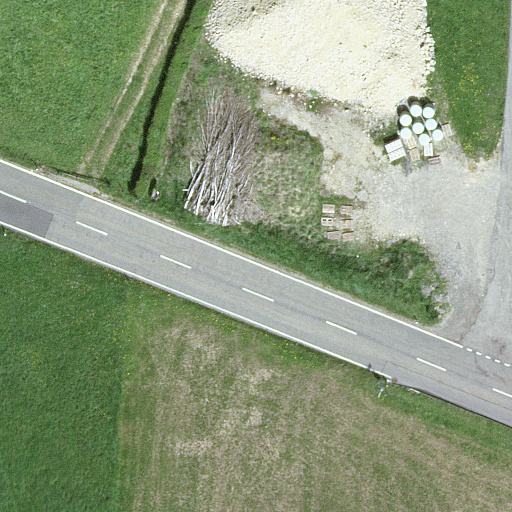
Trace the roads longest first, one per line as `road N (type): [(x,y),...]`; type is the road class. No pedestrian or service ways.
road 1 (secondary): [(472,381),(0,189)]
road 2 (track): [(170,0),(109,128),(46,207)]
road 3 (residential): [(472,381),(511,216)]
